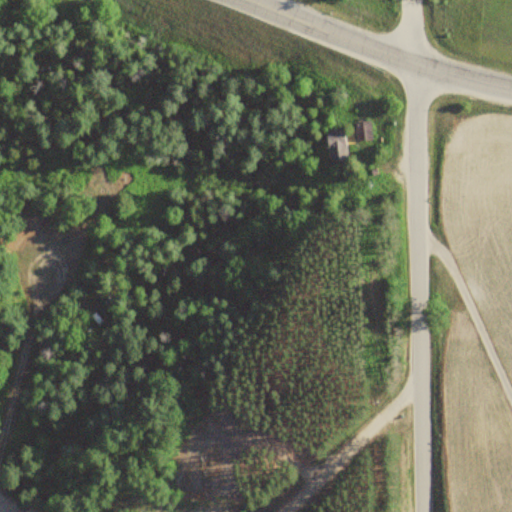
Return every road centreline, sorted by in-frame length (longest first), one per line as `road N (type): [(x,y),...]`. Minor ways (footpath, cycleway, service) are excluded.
road 1 (residential): [(421,511),(414,63)]
road 2 (tertiary): [(240,0),(414,63),(511,87)]
